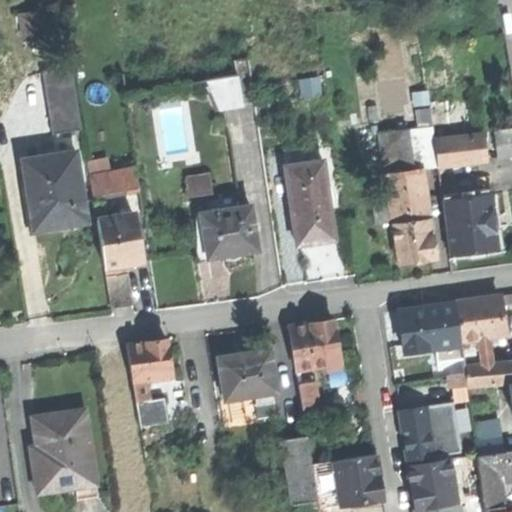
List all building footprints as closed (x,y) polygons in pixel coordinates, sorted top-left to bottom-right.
[(24,18),(27,37),(45,34),(42,16),(24,18)] [(244,105),(237,75),(208,80),(218,108),(244,105)] [(433,123),(408,127),(414,168),(423,167),(438,165),(435,140),(433,123)] [(380,131),(386,172),(414,168),(408,127),(380,131)] [(498,141),(499,157),(511,155),(511,130),(506,131),(507,140),(498,141)] [(484,133),(435,140),(438,165),(487,158),(484,133)] [(23,159),(33,228),(58,224),(85,220),(74,151),(23,159)] [(287,164),(299,242),(313,240),(334,237),(323,159),(287,164)] [(90,174),(93,194),(139,186),(136,166),(90,174)] [(388,185),(388,188),(425,183),(423,167),(414,168),(386,172),(388,185)] [(189,193),(213,190),(211,170),(187,173),(189,193)] [(392,218),(393,223),(430,217),(425,183),(388,188),(392,218)] [(376,220),(392,218),(388,188),(388,185),(371,187),(376,220)] [(464,193),(464,199),(486,197),(485,188),(472,189),(472,192),(464,193)] [(217,198),(218,209),(237,207),(236,196),(217,198)] [(445,201),(449,253),(473,251),(495,249),(491,197),(486,197),(464,199),(445,201)] [(201,212),(208,256),(221,254),(231,259),(238,258),(244,251),(250,250),(258,249),(252,205),(237,207),(218,209),(201,212)] [(98,220),(105,265),(124,263),(132,261),(141,260),(134,214),(98,220)] [(393,223),(398,260),(417,257),(436,254),(430,217),(393,223)] [(130,303),(124,263),(105,265),(111,306),(130,303)] [(501,296),(458,301),(462,336),(490,333),(505,331),(503,314),(501,296)] [(401,307),(406,349),(462,343),(462,336),(458,301),(425,304),(401,307)] [(289,325),(295,367),(327,362),(341,360),(335,318),(310,322),(289,325)] [(493,361),(490,333),(462,336),(462,343),(464,356),(465,364),(493,361)] [(129,344),(134,382),(148,380),(173,376),(168,339),(146,342),(129,344)] [(220,357),(227,399),(257,394),(258,404),(272,402),(270,391),(277,390),(270,349),(245,353),(220,357)] [(467,385),(465,364),(464,356),(449,358),(452,387),(467,385)] [(511,358),(493,361),(465,364),(467,385),(511,380),(511,358)] [(342,367),(341,360),(327,362),(328,369),(342,367)] [(150,390),(148,380),(134,382),(135,392),(150,390)] [(298,382),(303,410),(318,407),(314,380),(298,382)] [(358,383),(362,405),(369,404),(366,382),(358,383)] [(511,431),(511,396),(503,397),(504,413),(507,432),(511,431)] [(472,417),(504,413),(503,397),(470,401),(472,417)] [(152,399),(137,401),(142,434),(157,432),(155,423),(153,409),(152,399)] [(32,456),(37,491),(97,483),(86,407),(57,411),(33,415),(39,455),(32,456)] [(164,408),(153,409),(155,423),(166,421),(164,408)] [(477,436),(478,452),(504,450),(502,433),(477,436)] [(293,502),(317,498),(311,465),(307,436),(283,440),(293,502)] [(405,440),(407,456),(438,452),(436,436),(405,440)] [(501,472),(511,470),(511,449),(504,450),(478,452),(481,482),(483,501),(484,507),(504,505),(503,488),(501,472)] [(335,460),(341,503),(384,497),(381,478),(378,453),(335,460)] [(412,484),(415,506),(456,500),(450,456),(409,463),(412,484)] [(326,462),(311,465),(317,498),(319,511),(327,510),(333,509),(326,462)] [(511,492),(511,487),(503,488),(504,505),(511,504),(511,492)]
